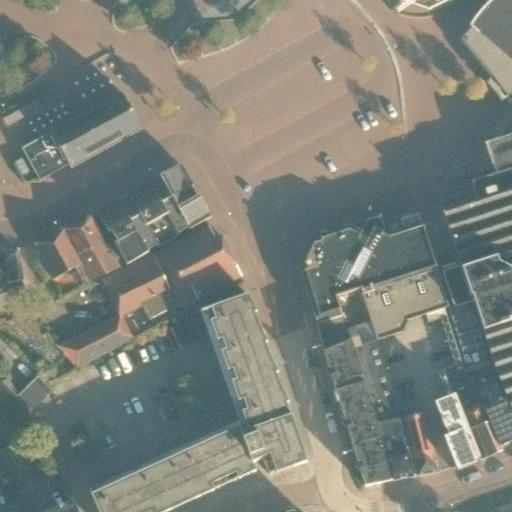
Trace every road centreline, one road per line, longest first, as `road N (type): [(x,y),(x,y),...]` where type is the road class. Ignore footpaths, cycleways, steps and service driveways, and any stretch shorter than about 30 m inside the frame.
road 1 (residential): [(250,234),(205,152),(179,144),(23,229),(0,232)]
road 2 (residential): [(331,490),(324,432),(250,234)]
road 3 (residential): [(250,234),(420,165)]
